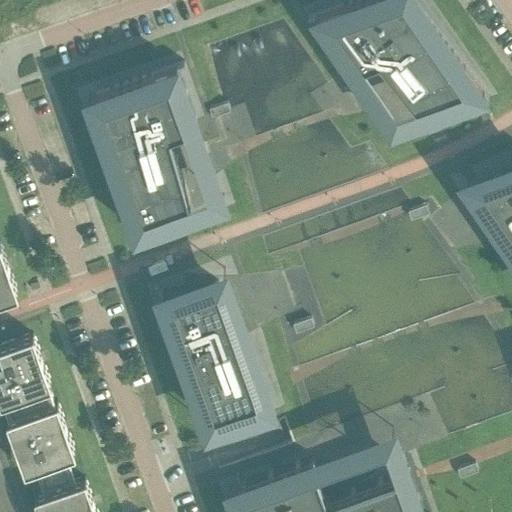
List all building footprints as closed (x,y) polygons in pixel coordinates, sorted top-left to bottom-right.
[(489,95),(412,0),(348,0),(308,15),(308,17),(317,14),(351,63),(378,53),(383,60),(382,61),(382,63),(382,65),(383,67),(384,68),(386,69),(388,69),(390,68),(423,109),(481,88),(487,96),(489,95)] [(197,118),(177,64),(185,61),(184,59),(96,91),(138,235),(140,235),(138,226),(189,197),(175,146),(177,145),(178,143),(178,141),(178,139),(177,138),(176,136),(174,136),(172,136),(169,128),(197,118)] [(511,162),(477,185),(490,206),(488,207),(487,209),(487,211),(488,213),(490,214),(491,215),(494,215),(495,215),(511,240),(511,162)] [(0,296),(18,290),(0,239),(0,296)] [(271,400),(232,312),(234,310),(235,309),(235,307),(235,305),(234,303),(232,302),(230,301),(228,302),(218,279),(160,289),(156,281),(154,282),(218,429),(220,428),(217,420),(271,400)] [(98,511),(85,475),(75,479),(66,453),(76,449),(57,399),(55,399),(49,383),(51,382),(33,331),(0,343),(0,397),(1,400),(3,399),(9,416),(7,417),(25,467),(35,464),(44,490),(34,493),(40,511),(98,511)] [(245,511),(424,511),(408,466),(344,489),(343,487),(341,486),(339,485),(337,486),(335,487),(334,488),(334,490),(334,492),(326,495),(312,454),(241,481),(238,472),(236,472),(245,511)]
